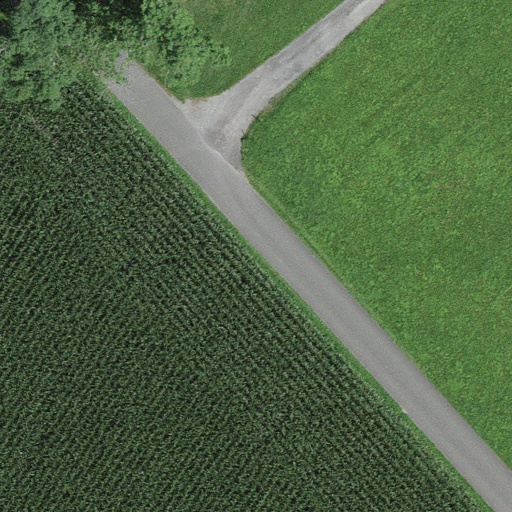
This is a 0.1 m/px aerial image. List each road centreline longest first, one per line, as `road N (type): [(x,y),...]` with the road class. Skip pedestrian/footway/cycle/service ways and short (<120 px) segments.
road 1 (unclassified): [(41,0),(117,71),(511,499)]
road 2 (track): [(370,0),(189,150)]
